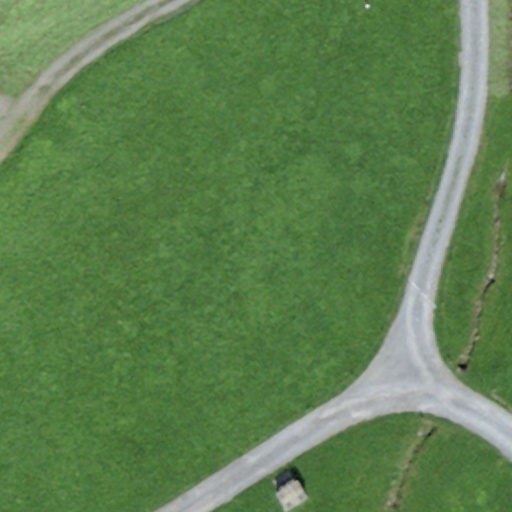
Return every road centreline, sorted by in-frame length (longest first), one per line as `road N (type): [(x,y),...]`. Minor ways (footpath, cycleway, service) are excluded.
road 1 (track): [(475,0),(466,135),(421,292),(406,395)]
road 2 (track): [(0,143),(63,68),(169,0)]
